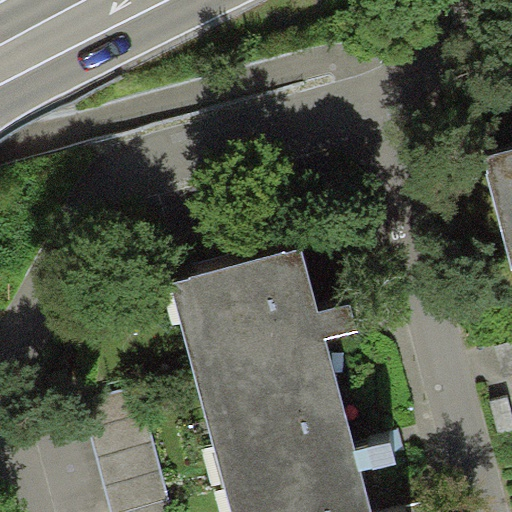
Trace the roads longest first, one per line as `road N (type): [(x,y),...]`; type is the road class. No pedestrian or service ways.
road 1 (residential): [(486,511),(371,94),(426,76),(511,16)]
road 2 (primary): [(0,77),(153,0)]
